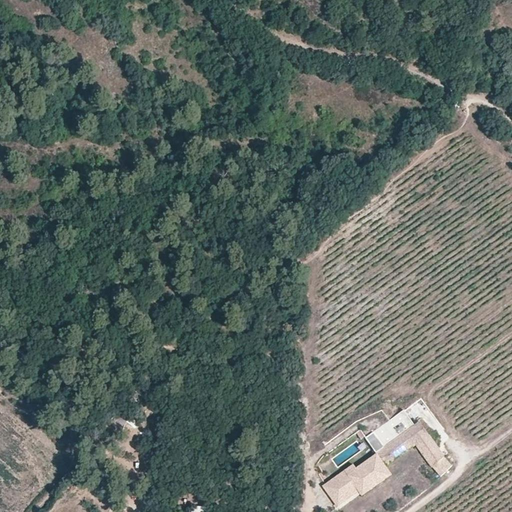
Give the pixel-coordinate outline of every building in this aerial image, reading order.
[(376,454),(416,426),(405,411),(366,438),(376,454)] [(323,486),(337,506),(360,490),(358,487),(366,481),(371,489),(384,479),(377,470),(384,465),(385,466),(416,444),(438,476),(452,466),(421,422),(416,426),(376,454),(377,455),(357,469),(354,465),(323,486)] [(361,440),(365,437),(360,431),(357,434),(361,440)] [(385,466),(384,465),(377,470),(384,479),(391,474),(385,466)] [(363,494),(371,489),(366,481),(358,487),(360,490),(363,494)]
